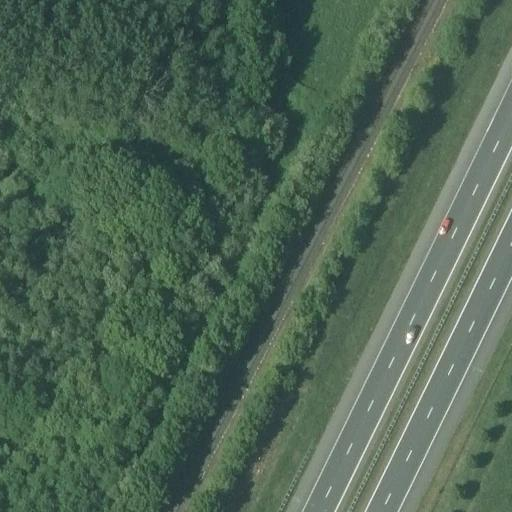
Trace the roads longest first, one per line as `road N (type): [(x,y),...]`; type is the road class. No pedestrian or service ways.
road 1 (motorway): [(511,112),(319,511)]
road 2 (motorway): [(380,511),(511,240)]
